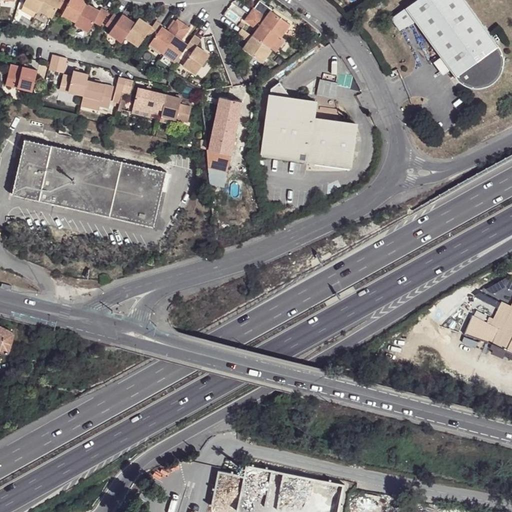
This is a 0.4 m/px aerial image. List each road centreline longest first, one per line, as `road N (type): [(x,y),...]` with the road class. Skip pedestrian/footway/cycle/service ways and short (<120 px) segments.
road 1 (motorway): [(511,181),(0,464)]
road 2 (motorway): [(0,502),(511,220)]
road 3 (motorway): [(101,511),(145,457),(511,243)]
road 4 (secondary): [(159,343),(511,434)]
road 5 (residential): [(170,284),(260,256),(381,194)]
road 6 (residential): [(398,149),(358,52),(307,0)]
